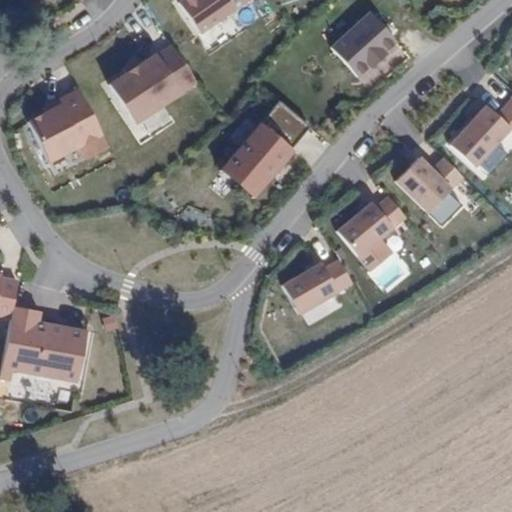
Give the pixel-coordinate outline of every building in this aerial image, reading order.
[(177,0),(171,5),(192,36),(243,0),(177,0)] [(402,47),(377,16),(336,50),(362,80),(374,70),(375,72),(392,59),(390,57),(402,47)] [(157,55),(111,85),(137,124),(199,83),(174,47),(158,57),(157,55)] [(61,107),(30,122),(51,165),(83,149),(88,158),(110,147),(82,93),(60,104),(61,107)] [(477,110),(442,148),(466,171),(501,133),(507,139),(511,132),(511,105),(507,100),(488,119),(477,110)] [(281,103),(225,169),(257,196),(296,150),(294,149),(311,128),(281,103)] [(411,162),(388,185),(419,217),(454,182),(436,164),(424,175),(411,162)] [(328,234),(348,260),(396,221),(379,201),(366,211),(362,206),(328,234)] [(312,264),(273,287),(290,316),(342,285),(329,263),(316,271),(312,264)] [(0,318),(10,320),(12,309),(16,281),(0,278),(0,318)] [(10,320),(0,365),(0,380),(7,382),(9,372),(74,385),(85,335),(37,324),(38,315),(12,309),(10,320)]
